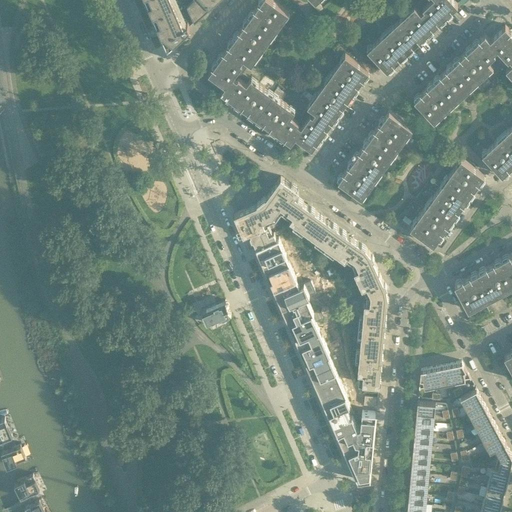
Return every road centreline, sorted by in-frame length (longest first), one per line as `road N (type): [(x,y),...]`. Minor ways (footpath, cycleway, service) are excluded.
road 1 (residential): [(329,481),(179,131)]
road 2 (residential): [(310,183),(381,91),(491,0)]
road 3 (residential): [(427,276),(403,304),(385,511)]
road 4 (residential): [(310,183),(221,116),(179,131)]
road 5 (residential): [(427,276),(310,183)]
road 6 (residential): [(511,178),(491,185),(459,227),(440,257),(447,271)]
